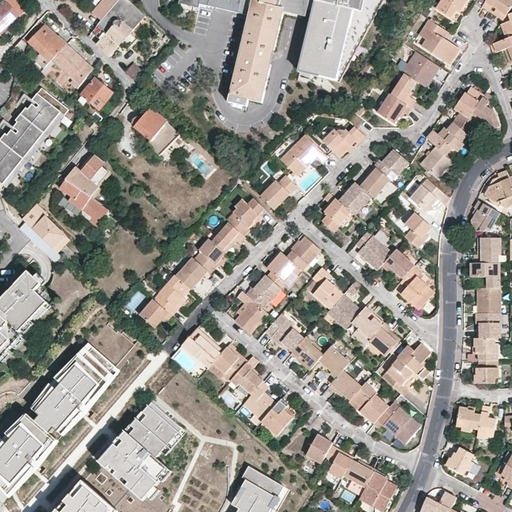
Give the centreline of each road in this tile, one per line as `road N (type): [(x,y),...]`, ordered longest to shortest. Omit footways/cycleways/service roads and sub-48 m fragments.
road 1 (residential): [(297,216),(208,306),(341,424),(424,471)]
road 2 (residential): [(479,58),(460,70),(412,134),(379,138),(297,216)]
road 3 (residential): [(63,173),(123,107),(127,90),(42,0)]
road 4 (residential): [(511,147),(475,169),(456,210),(449,334)]
road 5 (residential): [(297,216),(421,328),(449,334)]
